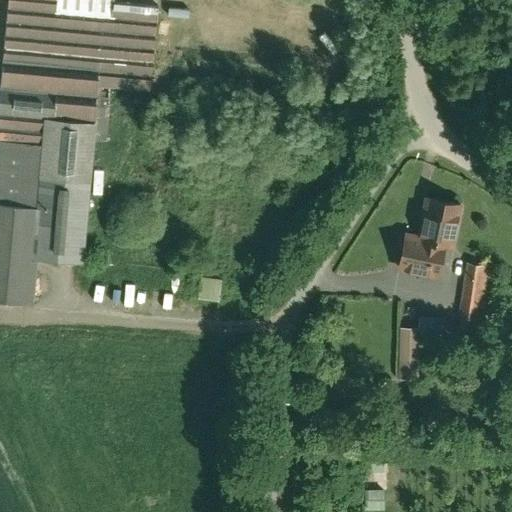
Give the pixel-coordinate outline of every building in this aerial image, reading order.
[(5,0),(0,59),(0,300),(31,303),(35,260),(85,265),(100,90),(155,95),(162,8),(115,4),(115,0),(5,0)] [(471,192),(433,183),(424,222),(458,229),(462,229),(471,192)] [(407,236),(403,255),(451,265),(458,229),(424,222),(411,219),(410,224),(405,223),(402,235),(407,236)] [(484,250),(471,248),(464,300),(487,303),(493,251),(484,250)] [(222,281),(201,278),(198,300),(219,303),(222,281)] [(451,306),(427,304),(427,316),(426,326),(450,328),(451,306)] [(426,326),(427,316),(407,315),(403,367),(424,369),(426,326)]
